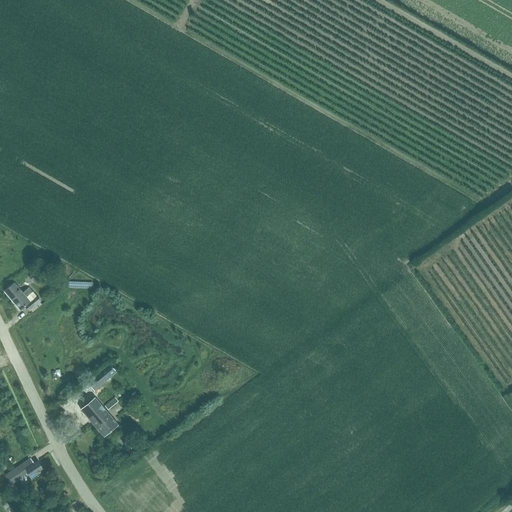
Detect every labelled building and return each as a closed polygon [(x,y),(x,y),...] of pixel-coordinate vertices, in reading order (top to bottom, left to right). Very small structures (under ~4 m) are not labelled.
[(34,271),(30,275),(35,281),(39,277),(34,271)] [(4,292),(20,311),(26,307),(29,312),(40,302),(36,297),(30,302),(26,297),(32,293),(28,288),(23,293),(15,283),(4,292)] [(110,364),(88,383),(94,390),(116,372),(110,364)] [(115,397),(105,406),(108,410),(118,401),(115,397)] [(95,398),(81,410),(103,436),(117,425),(95,398)] [(142,443),(137,446),(142,454),(147,450),(142,443)] [(114,458),(111,461),(117,470),(121,467),(114,458)] [(33,464),(31,459),(5,475),(10,484),(27,473),(30,479),(43,471),(37,461),(33,464)]
